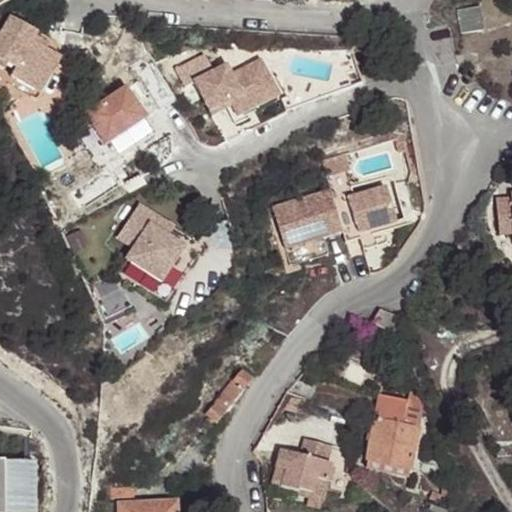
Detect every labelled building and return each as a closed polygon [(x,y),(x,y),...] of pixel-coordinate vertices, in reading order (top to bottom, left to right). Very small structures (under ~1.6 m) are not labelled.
[(482,5),(459,9),(463,32),(486,28),(482,5)] [(33,46),(36,41),(38,36),(10,21),(0,39),(0,64),(17,74),(11,83),(40,99),(61,62),(46,53),(33,46)] [(49,49),(36,41),(33,46),(46,53),(49,49)] [(262,57),(248,63),(263,98),(265,103),(280,97),(262,57)] [(373,61),(359,66),(363,75),(377,70),(373,61)] [(263,98),(248,63),(229,72),(225,63),(193,77),(208,109),(234,98),(239,109),(263,98)] [(328,82),(282,102),(287,113),(333,93),(328,82)] [(37,107),(40,99),(11,83),(8,90),(37,107)] [(82,112),(104,147),(149,118),(126,83),(82,112)] [(265,103),(263,98),(239,109),(234,98),(208,109),(210,114),(230,105),(235,117),(265,103)] [(385,184),(332,200),(342,233),(344,242),(359,238),(360,238),(358,232),(395,220),(385,184)] [(332,200),(329,188),(272,205),(284,250),(322,239),(342,233),(332,200)] [(511,197),(499,198),(502,234),(511,233),(511,197)] [(163,289),(186,252),(170,241),(175,231),(140,209),(119,243),(135,254),(128,266),(145,277),(163,289)] [(397,227),(395,220),(358,232),(360,238),(373,234),(397,227)] [(360,238),(359,238),(362,250),(376,245),(373,234),(360,238)] [(322,239),(284,250),(289,267),(327,256),(322,239)] [(199,260),(186,252),(163,289),(145,277),(137,290),(167,309),(199,260)] [(400,326),(379,314),(371,324),(393,338),(396,331),(400,326)] [(254,379),(244,370),(202,421),(215,433),(220,427),(217,424),(254,379)] [(381,395),(378,418),(413,426),(414,422),(407,419),(405,415),(408,400),(381,395)] [(313,407),(298,402),(290,415),(310,419),(313,407)] [(413,426),(378,418),(368,460),(409,468),(412,469),(420,428),(413,426)] [(320,479),(332,482),(337,465),(331,463),(335,447),(309,440),(305,456),(286,451),(282,468),(283,469),(291,471),(286,489),(303,493),(304,490),(317,493),(320,479)] [(408,475),(409,468),(368,460),(367,468),(408,475)] [(0,463),(0,511),(38,511),(37,463),(0,463)] [(278,486),(286,489),(291,471),(283,469),(278,486)] [(327,503),(332,482),(320,479),(317,493),(304,490),(303,493),(302,496),(327,503)] [(119,511),(179,511),(180,500),(120,502),(119,511)]
